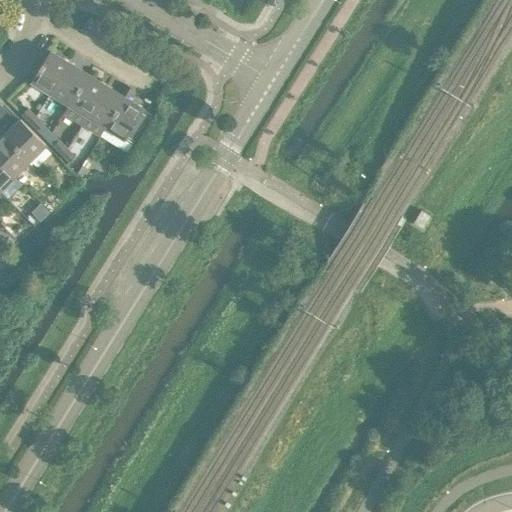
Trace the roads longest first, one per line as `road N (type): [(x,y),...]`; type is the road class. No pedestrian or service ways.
road 1 (tertiary): [(0,510),(272,79)]
road 2 (residential): [(143,0),(272,79)]
road 3 (residential): [(150,87),(29,19)]
